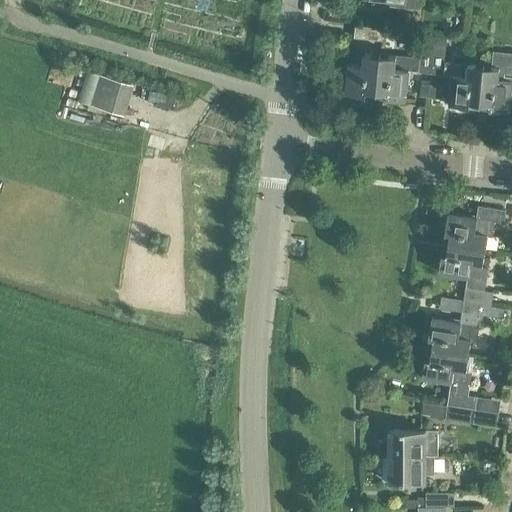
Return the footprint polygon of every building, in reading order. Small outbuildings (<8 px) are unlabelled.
[(382,39),(384,27),(355,24),(354,35),(382,39)] [(409,70),(431,72),(433,44),(422,43),(420,57),(381,53),(376,96),(405,99),(409,70)] [(479,107),(483,64),(443,60),(445,45),(433,44),(431,72),(452,75),(449,104),(479,107)] [(376,96),(381,53),(365,51),(364,64),(350,62),(347,93),(376,96)] [(493,65),(483,64),(479,107),(510,110),(511,86),(511,53),(494,52),(493,65)] [(93,105),(123,113),(132,83),(102,74),(93,105)] [(479,206),(477,218),(478,218),(504,223),(506,210),(479,206)] [(444,243),(485,250),(488,233),(490,220),(478,218),(477,218),(449,213),(444,243)] [(463,299),(491,304),(493,292),(484,290),(490,258),(484,257),(485,250),(444,243),(439,272),(467,277),(463,299)] [(427,348),(468,354),(471,339),(476,340),(481,314),(489,316),(491,304),(463,299),(460,322),(432,318),(427,348)] [(466,369),(468,354),(427,348),(422,377),(450,381),(447,404),(475,408),(476,397),(468,395),(472,370),(466,369)] [(472,422),(474,409),(447,405),(445,418),(472,422)] [(389,429),(389,456),(434,455),(438,455),(438,429),(389,429)] [(434,455),(389,456),(389,482),(425,482),(425,474),(434,474),(434,455)] [(453,493),(425,493),(425,506),(453,506),(453,493)]
